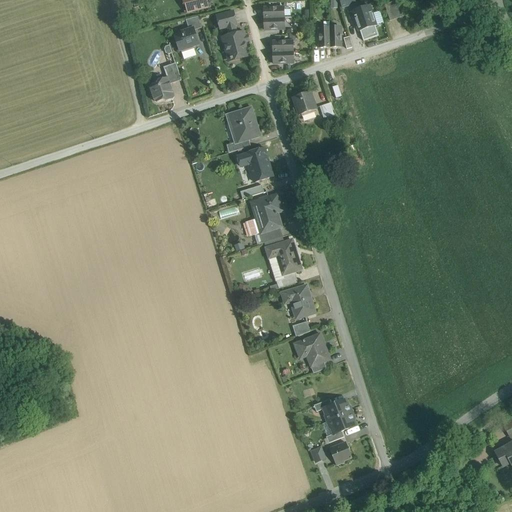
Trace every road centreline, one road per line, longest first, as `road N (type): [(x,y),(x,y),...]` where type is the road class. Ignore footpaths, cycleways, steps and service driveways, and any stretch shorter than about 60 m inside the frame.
road 1 (residential): [(270,86),(388,474)]
road 2 (residential): [(0,173),(270,86)]
road 3 (residential): [(270,86),(497,6)]
road 4 (unclassified): [(388,474),(511,392)]
